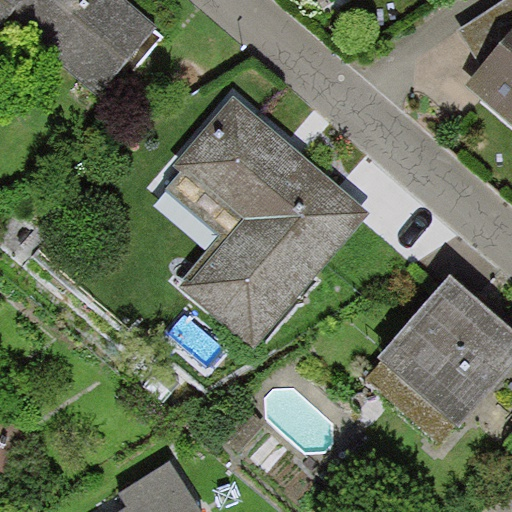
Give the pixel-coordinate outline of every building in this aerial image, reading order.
[(157,30),(123,0),(0,0),(0,31),(10,20),(97,97),(157,30)] [(511,0),(505,0),(459,32),(482,69),(511,34),(511,0)] [(511,34),(482,69),(466,88),(511,126),(511,34)] [(372,214),(233,98),(174,167),(181,173),(167,190),(225,238),(181,291),(255,353),(372,214)] [(511,332),(450,279),(379,360),(460,430),(511,373),(511,332)] [(0,472),(6,475),(22,427),(0,418),(0,472)] [(201,511),(169,462),(119,495),(128,509),(123,511),(201,511)]
